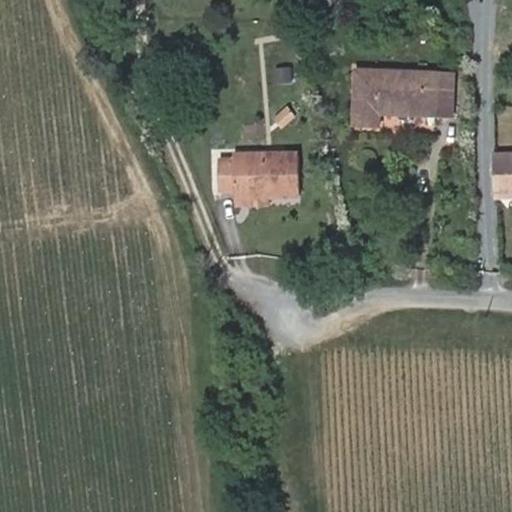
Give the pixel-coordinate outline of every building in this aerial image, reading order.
[(305,8),(304,0),(293,0),(294,8),(305,8)] [(331,11),(331,0),(308,0),(308,11),(331,11)] [(279,84),(292,83),(292,69),(278,69),(279,84)] [(452,117),(454,75),(357,71),(354,125),(379,126),(379,114),(452,117)] [(284,126),(294,116),(287,109),(277,118),(284,126)] [(300,195),(300,155),(234,156),(234,158),(219,158),(219,193),(234,193),(234,196),(269,196),(300,195)] [(511,156),(495,157),(495,196),(511,196),(511,156)] [(269,204),(269,196),(234,196),(234,204),(269,204)]
